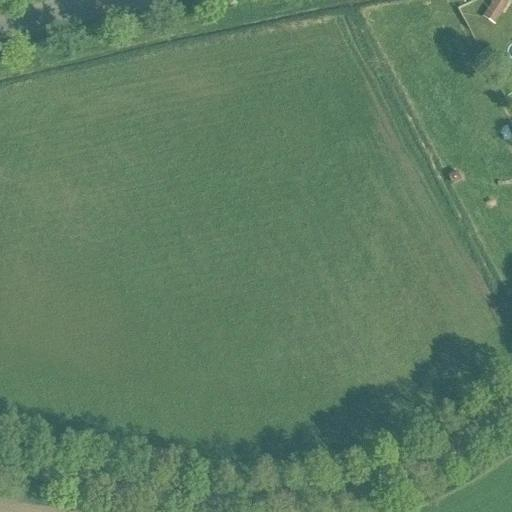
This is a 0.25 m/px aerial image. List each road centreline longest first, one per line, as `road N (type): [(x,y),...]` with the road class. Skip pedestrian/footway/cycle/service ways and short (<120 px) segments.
road 1 (unclassified): [(0,469),(197,507),(305,509),(388,498),(457,465),(511,423)]
road 2 (primary): [(0,26),(125,0)]
